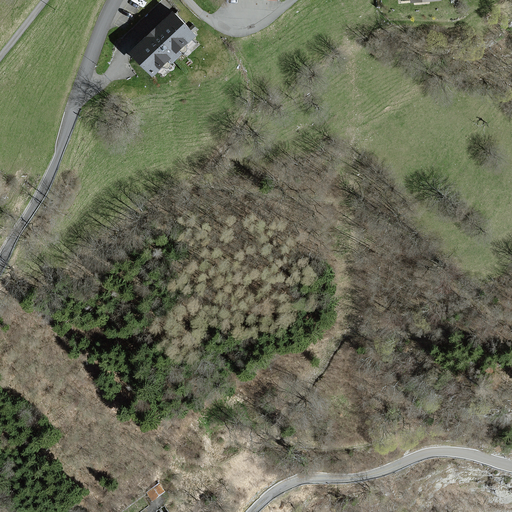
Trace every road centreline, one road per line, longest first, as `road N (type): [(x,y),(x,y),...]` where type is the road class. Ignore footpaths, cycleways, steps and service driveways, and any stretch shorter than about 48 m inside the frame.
road 1 (unclassified): [(0,260),(60,151),(116,0)]
road 2 (unclassified): [(511,465),(437,451),(363,476),(300,478),(253,511)]
